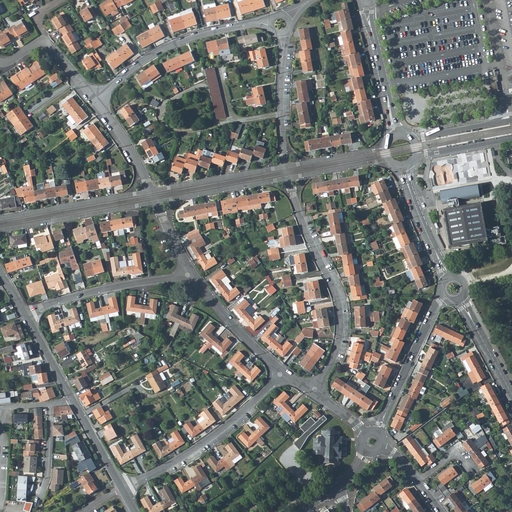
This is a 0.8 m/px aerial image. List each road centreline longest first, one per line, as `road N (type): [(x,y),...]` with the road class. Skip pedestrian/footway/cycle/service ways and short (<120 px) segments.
road 1 (residential): [(288,176),(339,314),(336,346),(314,389)]
road 2 (residential): [(93,97),(171,44),(271,22)]
road 3 (residential): [(121,488),(211,439),(279,374)]
road 4 (residential): [(187,274),(108,288),(26,316)]
road 5 (residential): [(0,230),(156,202)]
road 6 (residential): [(443,295),(376,432)]
road 7 (residential): [(149,190),(0,218)]
road 8 (residential): [(286,165),(149,190)]
road 9 (residential): [(187,274),(279,374)]
road 10 (residential): [(156,202),(288,176)]
road 11 (residential): [(286,165),(281,32)]
